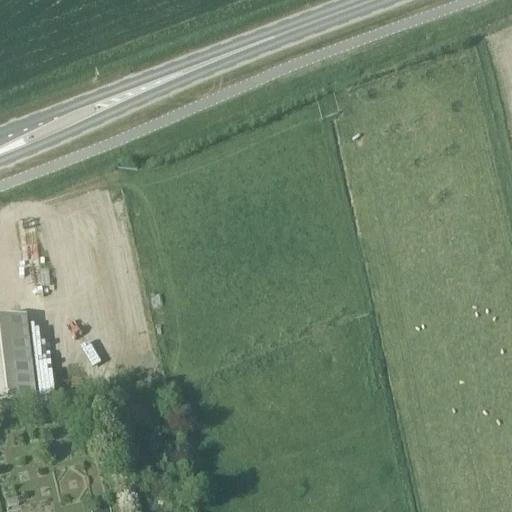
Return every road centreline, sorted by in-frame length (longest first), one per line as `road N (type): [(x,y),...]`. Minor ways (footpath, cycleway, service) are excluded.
road 1 (primary): [(0,159),(277,34)]
road 2 (primary): [(277,34),(229,44),(0,130)]
